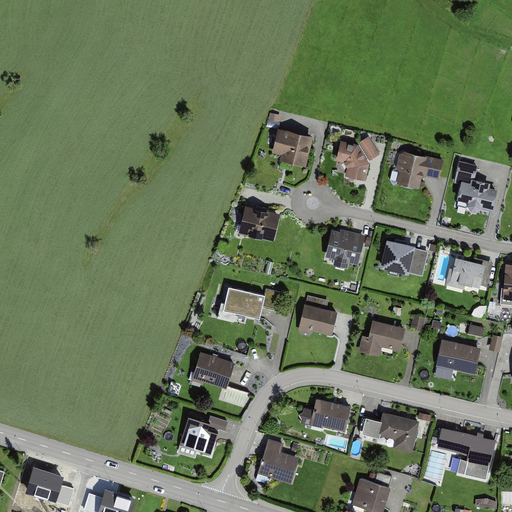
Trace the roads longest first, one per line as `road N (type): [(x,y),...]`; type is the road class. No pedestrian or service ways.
road 1 (residential): [(219,501),(257,407),(297,375),(328,375),(511,418)]
road 2 (tertiary): [(219,501),(0,432)]
road 3 (residential): [(511,250),(313,203)]
